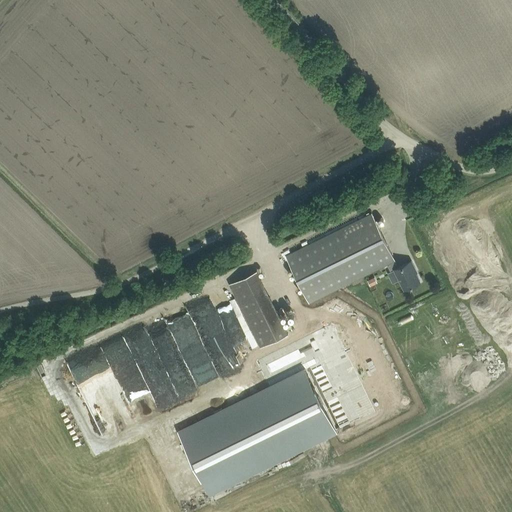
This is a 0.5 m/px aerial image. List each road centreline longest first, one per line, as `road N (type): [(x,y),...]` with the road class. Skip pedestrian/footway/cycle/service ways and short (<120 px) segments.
road 1 (unclassified): [(0,306),(129,277),(374,152),(396,133)]
road 2 (unclassified): [(396,133),(271,0)]
road 3 (unclassified): [(396,133),(462,169),(511,162)]
